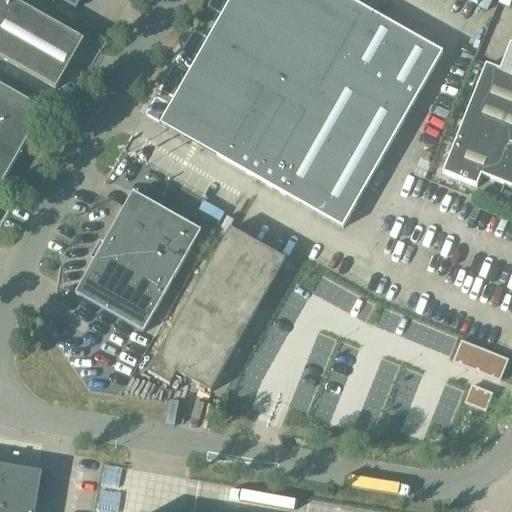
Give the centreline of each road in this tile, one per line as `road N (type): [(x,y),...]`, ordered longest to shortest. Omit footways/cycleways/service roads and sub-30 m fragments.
road 1 (unclassified): [(0,412),(435,486),(478,478),(511,451)]
road 2 (unclassified): [(0,361),(24,259),(169,0)]
